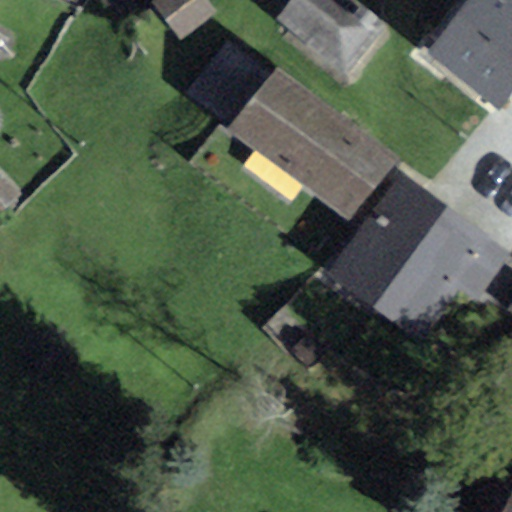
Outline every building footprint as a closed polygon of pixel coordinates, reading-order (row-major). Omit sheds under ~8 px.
[(275,28),(347,83),(387,32),(345,0),(276,0),(276,1),(287,11),(275,28)] [(495,124),(511,103),(511,9),(500,0),(482,0),(426,69),(495,124)] [(397,169),(274,77),(228,138),(351,230),(397,169)] [(428,363),(503,256),(400,183),(324,290),(428,363)] [(511,511),(511,477),(494,511),(511,511)]
